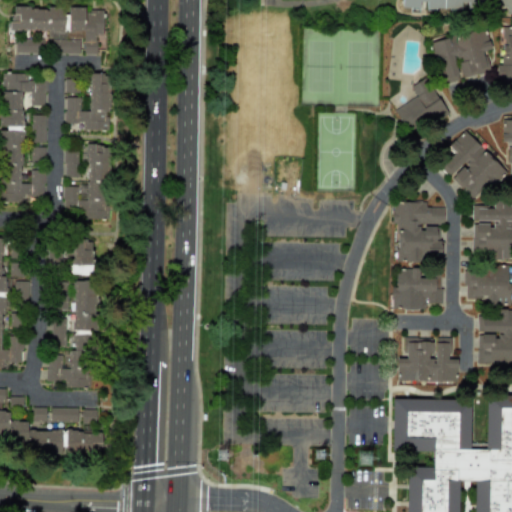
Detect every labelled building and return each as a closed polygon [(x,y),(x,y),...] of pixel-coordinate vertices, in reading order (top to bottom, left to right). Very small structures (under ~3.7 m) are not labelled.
[(483,0),(400,0),(401,8),(419,9),(419,2),(425,2),(425,8),(460,10),(460,2),(484,3),(483,0)] [(10,30),(47,31),(46,38),(51,38),(50,53),(80,53),(80,54),(95,55),(96,35),(102,35),(102,10),(84,10),(84,8),(11,6),(10,30)] [(511,86),(511,27),(501,27),(501,64),(496,64),(496,86),(511,86)] [(431,40),(440,84),(459,80),(459,78),(488,71),(484,51),(489,50),(485,29),(431,40)] [(37,53),(38,39),(15,39),(14,53),(37,53)] [(0,199),(42,201),(43,171),(29,170),(28,183),(19,183),(23,92),(29,92),(29,105),(43,106),(45,75),(2,74),(1,90),(0,118),(0,127),(3,128),(0,199)] [(107,131),(109,74),(88,74),(87,111),(78,111),(79,97),(64,97),(63,123),(71,123),(71,130),(107,131)] [(415,96),(393,110),(408,133),(445,110),(424,77),(409,86),(415,96)] [(76,92),(76,79),(64,79),(63,92),(76,92)] [(44,115),(31,115),(30,142),(43,143),(44,115)] [(503,171),(463,130),(447,146),(453,153),(438,167),(449,178),(449,177),(472,201),(503,171)] [(107,219),(108,145),(85,145),(84,182),(77,182),(77,186),(62,186),(61,209),(76,209),(76,219),(107,219)] [(63,148),(62,177),(76,177),(77,149),(63,148)] [(511,199),(492,198),(491,206),(471,205),(471,220),(491,221),(491,224),(471,223),(471,254),(489,254),(489,259),(511,259),(511,199)] [(439,227),(420,227),(420,224),(443,224),(443,207),(425,207),(425,202),(391,202),(391,223),(395,223),(395,262),(420,262),(420,256),(439,255),(439,227)] [(90,275),(91,239),(71,239),(70,274),(90,275)] [(0,362),(21,362),(20,335),(7,336),(7,349),(1,350),(0,335),(0,313),(6,313),(4,276),(1,276),(0,259),(0,362)] [(507,305),(508,268),(464,267),(463,299),(485,299),(485,305),(507,305)] [(394,269),(395,287),(390,287),(390,310),(424,309),(423,303),(440,303),(440,276),(418,277),(418,268),(394,269)] [(92,388),(93,281),(72,280),(71,351),(68,351),(68,366),(61,366),(61,355),(45,354),(45,381),(63,381),(63,387),(92,388)] [(27,281),(15,281),(14,300),(26,300),(27,281)] [(66,309),(65,295),(53,295),(54,310),(66,309)] [(511,311),(476,311),(476,331),(496,332),(496,335),(476,335),(476,364),(511,364),(511,311)] [(9,312),(8,328),(20,329),(21,314),(9,312)] [(65,319),(50,318),(50,346),(64,347),(65,319)] [(395,381),(456,382),(456,359),(449,359),(449,338),(403,337),(403,358),(395,358),(395,381)] [(101,431),(26,429),(26,421),(8,421),(8,411),(0,410),(0,405),(4,399),(4,388),(0,388),(0,435),(0,439),(9,444),(20,444),(20,449),(30,454),(62,455),(62,452),(90,453),(91,453),(100,454),(101,431)] [(390,398),(389,450),(431,451),(431,467),(405,466),(404,511),(456,511),(457,480),(472,480),(471,511),(511,511),(511,478),(509,478),(509,462),(511,462),(511,395),(484,394),(483,449),(468,449),(469,399),(390,398)] [(76,408),(50,408),(49,422),(76,422),(76,408)] [(95,410),(81,409),(80,424),(94,424),(95,410)]
